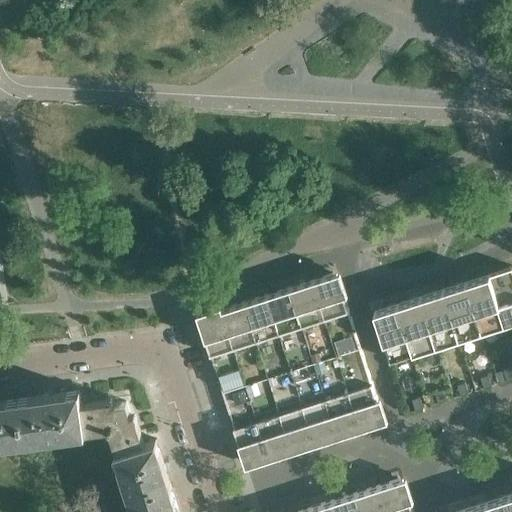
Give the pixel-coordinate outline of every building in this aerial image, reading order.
[(511,320),(511,265),(490,272),(506,322),(511,320)] [(348,293),(341,270),(314,278),(326,317),(350,309),(345,294),(348,293)] [(506,322),(490,272),(467,280),(483,329),(506,322)] [(326,317),(314,278),(291,286),(303,324),(326,317)] [(483,329),(467,280),(444,287),(460,337),(483,329)] [(303,324),(291,286),(268,293),(280,331),(303,324)] [(460,337),(444,287),(421,295),(437,344),(460,337)] [(280,331),(268,293),(245,301),(257,339),(280,331)] [(437,344),(421,295),(398,302),(414,352),(437,344)] [(245,301),(223,308),(222,308),(234,346),(257,339),(245,301)] [(414,352),(398,302),(375,309),(391,359),(414,352)] [(234,346),(222,308),(223,308),(222,304),(197,312),(211,354),(234,346)] [(373,381),(350,309),(326,317),(303,324),(280,331),(257,339),(234,346),(211,354),(234,426),(257,419),(280,411),(303,404),(327,396),(350,389),(373,381)] [(481,376),(485,388),(492,385),(489,374),(481,376)] [(389,418),(381,396),(378,397),(373,381),(350,389),(362,427),(389,418)] [(458,384),(462,395),(469,393),(466,381),(458,384)] [(82,406),(81,402),(80,388),(19,397),(25,440),(86,432),(85,430),(82,406)] [(435,391),(439,402),(446,400),(443,388),(435,391)] [(362,427),(350,389),(327,396),(339,434),(362,427)] [(339,434),(327,396),(303,404),(316,442),(339,434)] [(413,398),(416,410),(424,407),(420,396),(413,398)] [(0,443),(25,440),(19,397),(0,399),(0,443)] [(145,442),(135,411),(131,413),(127,400),(114,402),(113,397),(81,402),(82,406),(85,430),(110,427),(118,451),(145,442)] [(316,442),(303,404),(280,411),(293,449),(316,442)] [(293,449),(280,411),(257,419),(270,457),(293,449)] [(270,457),(257,419),(234,426),(246,464),(270,457)] [(176,498),(168,472),(157,438),(145,442),(118,451),(116,451),(135,511),(176,498)] [(414,511),(403,477),(380,484),(389,511),(414,511)] [(389,511),(380,484),(357,492),(363,511),(389,511)] [(363,511),(357,492),(334,499),(338,511),(363,511)] [(511,511),(511,499),(510,493),(487,500),(490,511),(511,511)] [(180,511),(176,498),(135,511),(134,511),(180,511)] [(338,511),(334,499),(311,506),(312,511),(338,511)] [(490,511),(487,500),(464,508),(465,511),(490,511)]
